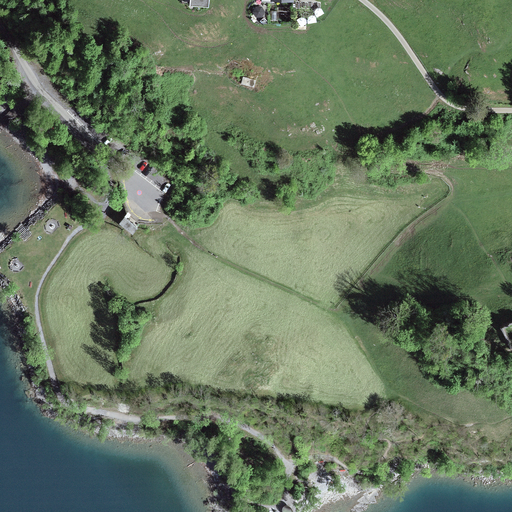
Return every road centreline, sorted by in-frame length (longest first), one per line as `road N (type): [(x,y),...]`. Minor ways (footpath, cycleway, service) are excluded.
road 1 (unclassified): [(0,14),(23,64),(129,185),(151,198)]
road 2 (residential): [(511,110),(448,102),(361,0)]
